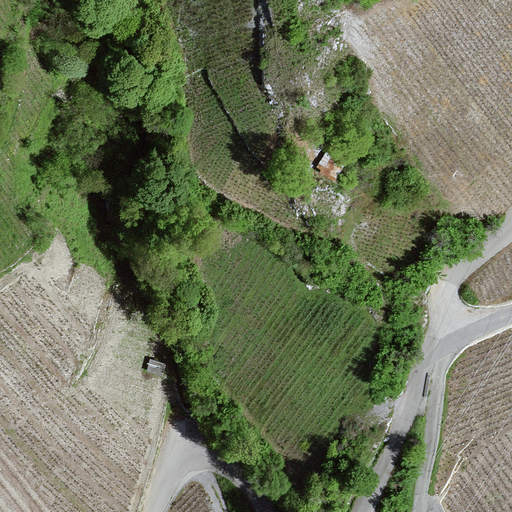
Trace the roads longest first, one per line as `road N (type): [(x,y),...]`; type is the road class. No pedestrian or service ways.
road 1 (unclassified): [(364,511),(414,405),(422,365),(453,338)]
road 2 (unclassified): [(453,338),(417,511)]
road 3 (unclassified): [(511,225),(440,290),(453,338)]
road 4 (unclassified): [(177,473),(186,458),(211,458),(252,491),(261,511)]
